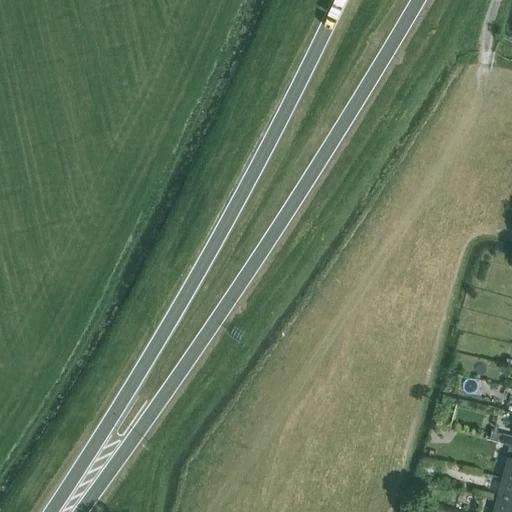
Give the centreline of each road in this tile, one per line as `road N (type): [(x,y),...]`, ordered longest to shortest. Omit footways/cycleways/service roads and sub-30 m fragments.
road 1 (trunk): [(71,511),(216,322),(418,0)]
road 2 (trunk): [(340,0),(223,227),(52,511)]
road 3 (track): [(210,511),(474,131),(484,113),(486,50)]
